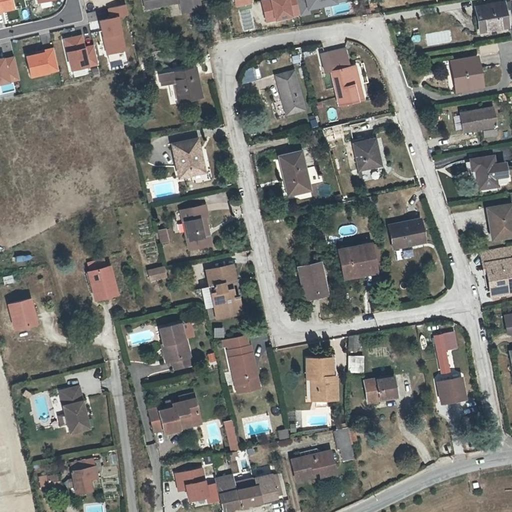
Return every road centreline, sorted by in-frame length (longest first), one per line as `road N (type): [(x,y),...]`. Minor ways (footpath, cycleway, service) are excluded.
road 1 (residential): [(467,302),(377,36),(361,28),(335,31),(243,50),(228,82),(278,322),(311,332)]
road 2 (residential): [(502,458),(467,302)]
road 3 (residential): [(311,332),(467,302)]
road 4 (tertiary): [(502,458),(432,478),(360,511)]
